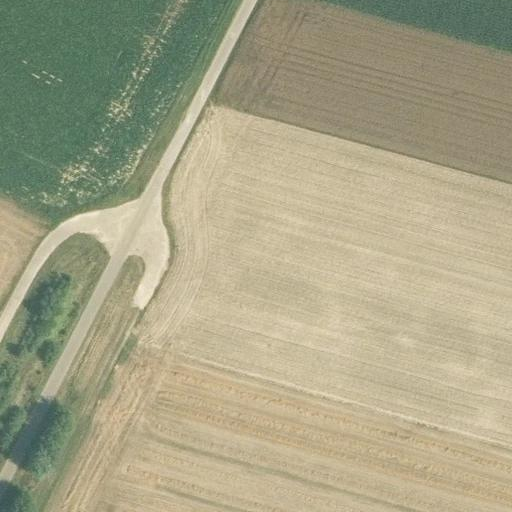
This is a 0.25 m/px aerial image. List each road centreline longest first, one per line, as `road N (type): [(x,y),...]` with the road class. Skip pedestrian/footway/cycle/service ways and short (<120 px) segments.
road 1 (track): [(249,0),(0,482)]
road 2 (track): [(0,333),(50,243),(83,222),(132,225),(158,249),(47,511)]
